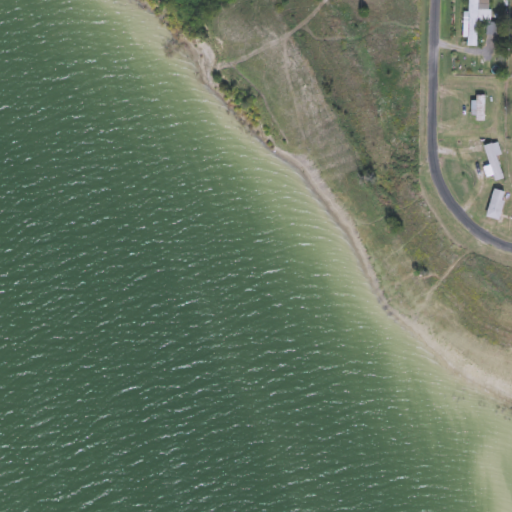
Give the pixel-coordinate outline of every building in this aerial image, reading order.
[(464,45),(464,11),(469,11),(469,0),(478,0),(478,45),(464,45)] [(485,94),(485,121),(471,121),(471,94),(485,94)] [(484,145),(495,142),(505,177),(494,180),(484,145)] [(474,169),(486,166),(488,175),(476,179),(474,169)] [(498,219),(486,215),(496,188),(508,192),(498,219)]
